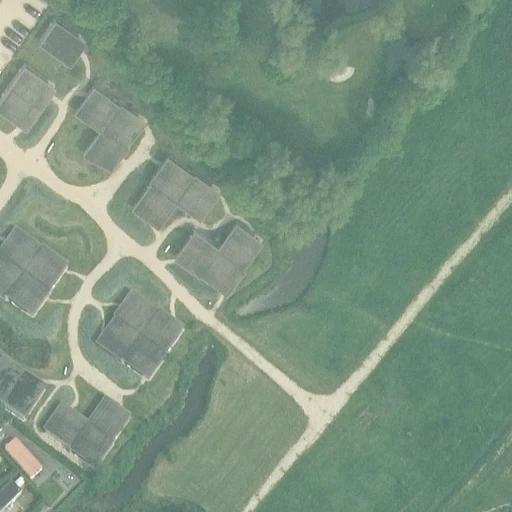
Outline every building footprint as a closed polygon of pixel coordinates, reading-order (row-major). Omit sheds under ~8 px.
[(54,21),(40,39),(64,57),(78,38),(54,21)] [(24,66),(10,86),(33,102),(47,83),(24,66)] [(10,86),(0,99),(0,107),(20,121),(33,102),(10,86)] [(120,106),(100,92),(84,115),(102,129),(116,109),(117,110),(120,106)] [(139,126),(116,109),(102,129),(121,142),(121,143),(125,146),(139,126)] [(121,142),(102,129),(85,152),(104,166),(121,143),(121,142)] [(193,176),(174,162),(157,185),(176,199),(189,180),(190,181),(193,176)] [(190,181),(189,180),(176,199),(199,216),(213,197),(190,181)] [(162,218),(176,199),(157,185),(153,182),(139,201),(162,218)] [(254,249),(232,230),(218,249),(237,263),(237,264),(241,267),(254,249)] [(205,268),(218,249),(195,232),(181,251),(205,268)] [(38,257),(41,253),(22,239),(5,261),(24,275),(38,257)] [(237,264),(237,263),(218,249),(205,268),(204,267),(200,272),(220,286),(237,264)] [(38,257),(24,275),(43,289),(42,290),(46,293),(60,273),(38,257)] [(10,294),(24,275),(5,261),(1,258),(0,259),(0,286),(10,294)] [(43,289),(24,275),(10,294),(6,298),(25,312),(42,290),(43,289)] [(154,320),(157,316),(138,301),(121,324),(121,325),(140,338),(153,319),(154,320)] [(153,319),(140,338),(158,352),(158,353),(162,356),(176,336),(154,320),(153,319)] [(126,357),(140,338),(121,325),(121,324),(117,321),(103,340),(125,357),(126,357)] [(122,361),(141,375),(158,353),(158,352),(140,338),(126,357),(125,357),(122,361)] [(0,404),(3,407),(19,383),(0,370),(0,404)] [(3,407),(23,420),(39,397),(19,383),(3,407)] [(100,409),(87,427),(106,441),(105,442),(109,445),(123,425),(100,409)] [(51,437),(70,451),(87,427),(68,414),(51,437)] [(70,451),(89,464),(105,442),(106,441),(87,427),(70,451)] [(10,456),(39,488),(50,479),(21,447),(10,456)] [(11,484),(0,493),(0,511),(3,511),(21,495),(11,484)]
